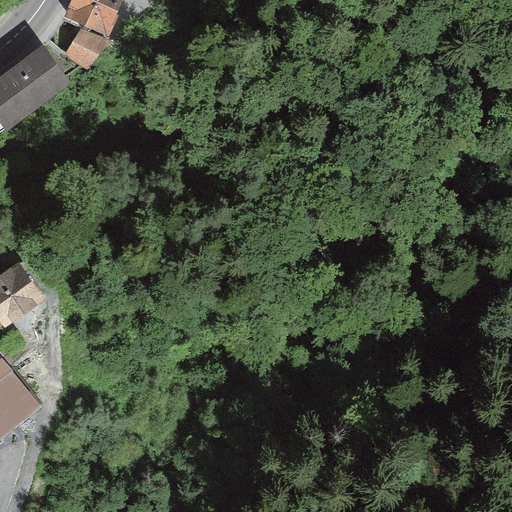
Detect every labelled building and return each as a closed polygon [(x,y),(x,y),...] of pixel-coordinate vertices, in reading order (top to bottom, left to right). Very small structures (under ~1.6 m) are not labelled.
[(122,0),(75,0),(69,16),(107,34),(122,0)] [(109,43),(82,31),(68,56),(87,69),(109,43)] [(67,82),(43,50),(0,81),(0,132),(67,82)] [(0,325),(3,330),(45,300),(20,262),(0,276),(0,325)] [(0,449),(50,409),(0,347),(0,449)]
